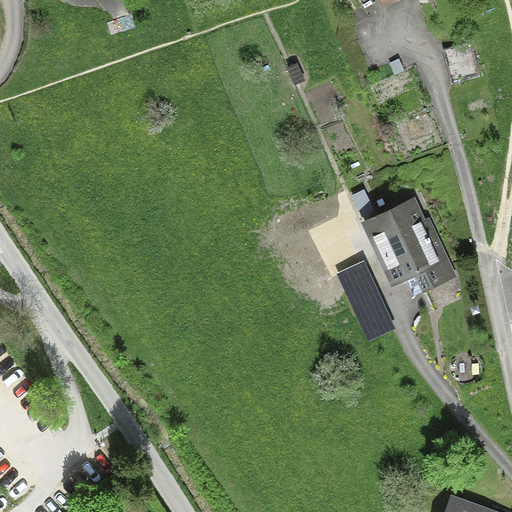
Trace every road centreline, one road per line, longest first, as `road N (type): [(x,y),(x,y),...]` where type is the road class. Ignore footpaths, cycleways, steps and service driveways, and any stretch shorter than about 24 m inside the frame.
road 1 (residential): [(511,386),(414,20)]
road 2 (residential): [(0,240),(181,511)]
